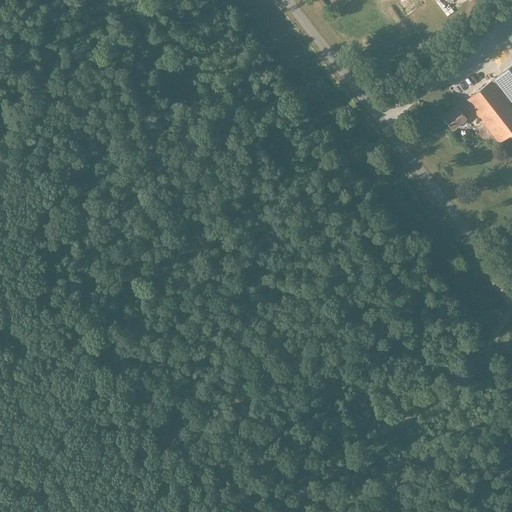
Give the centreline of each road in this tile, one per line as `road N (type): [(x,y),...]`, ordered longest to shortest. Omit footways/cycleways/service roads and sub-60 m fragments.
road 1 (unclassified): [(511,288),(285,0)]
road 2 (track): [(511,310),(451,384),(344,465),(305,511)]
road 3 (unknown): [(385,128),(511,27)]
